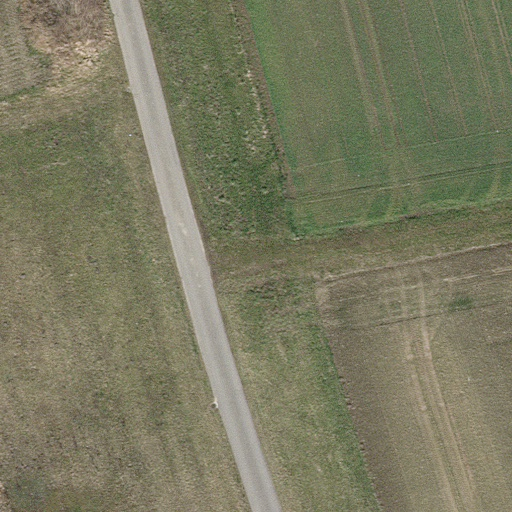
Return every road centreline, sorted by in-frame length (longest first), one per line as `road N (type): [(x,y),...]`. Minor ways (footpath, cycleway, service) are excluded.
road 1 (unclassified): [(127,0),(173,226),(271,511)]
road 2 (track): [(187,265),(511,211)]
